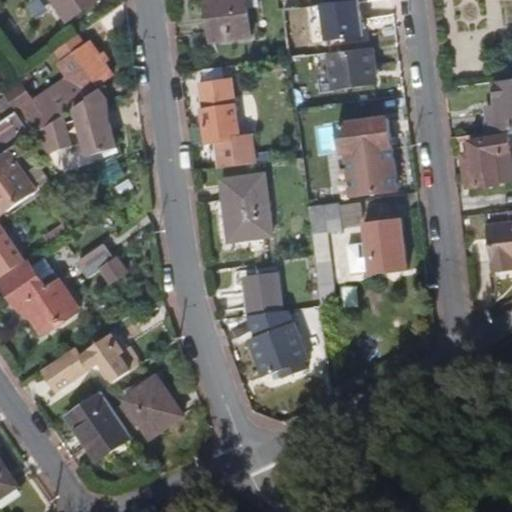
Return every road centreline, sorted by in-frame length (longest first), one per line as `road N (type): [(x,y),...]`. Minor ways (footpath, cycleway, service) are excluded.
road 1 (residential): [(249,456),(191,299),(150,0)]
road 2 (residential): [(414,0),(460,351)]
road 3 (residential): [(249,456),(460,351)]
road 4 (residential): [(0,376),(94,511)]
road 5 (residential): [(119,511),(249,456)]
